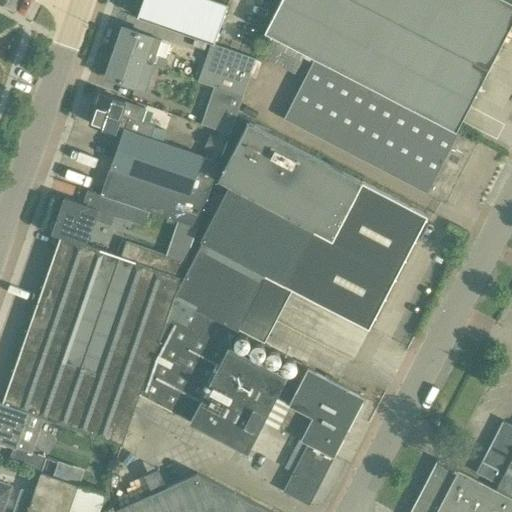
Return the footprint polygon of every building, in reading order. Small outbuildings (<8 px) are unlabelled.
[(214,43),(228,3),(220,0),(142,0),(137,17),(214,43)] [(401,0),(284,0),(267,33),(273,36),(305,53),(315,58),(459,133),(501,51),(401,0)] [(511,1),(508,0),(401,0),(501,51),(511,29),(511,1)] [(114,52),(153,65),(165,69),(168,59),(156,55),(161,40),(123,27),(114,52)] [(295,74),(305,53),(273,36),(262,57),(295,74)] [(256,59),(219,46),(211,43),(198,81),(214,86),(243,96),(256,59)] [(106,76),(144,90),(153,65),(114,52),(106,76)] [(477,142),(459,133),(315,58),(284,118),(445,203),(446,202),(446,201),(452,189),(453,188),(452,188),(455,181),(457,181),(457,180),(476,143),(477,142)] [(230,134),(243,96),(214,86),(201,124),(219,130),(230,134)] [(124,131),(101,195),(148,212),(186,225),(197,229),(220,162),(208,158),(203,156),(204,155),(151,137),(155,125),(143,121),(147,110),(100,93),(90,123),(115,132),(116,128),(124,130),(124,131)] [(427,216),(362,182),(248,123),(218,180),(229,186),(201,241),(203,242),(174,296),(140,394),(190,419),(189,421),(248,452),(277,396),(290,403),(277,427),(308,443),(283,490),(309,504),(364,397),(308,368),(299,384),(286,378),(288,375),(231,346),(240,329),(257,338),(284,285),(369,328),(427,216)] [(230,134),(219,130),(217,137),(210,134),(204,150),(210,153),(208,158),(220,162),(230,134)] [(64,198),(52,234),(60,237),(86,246),(87,245),(96,220),(112,226),(115,217),(143,227),(148,212),(101,195),(96,193),(91,207),(64,198)] [(444,233),(460,241),(465,232),(449,224),(444,233)] [(2,403),(28,412),(122,445),(172,300),(180,277),(121,256),(87,245),(86,246),(60,237),(2,402),(2,403)] [(127,241),(121,256),(180,277),(185,262),(176,258),(127,241)] [(2,402),(0,401),(0,442),(14,447),(16,448),(16,447),(28,412),(2,403),(2,402)] [(483,460),(482,460),(474,477),(496,488),(496,489),(511,497),(511,424),(503,420),(483,460)] [(47,458),(16,447),(16,448),(14,447),(9,461),(41,472),(42,472),(47,458)] [(511,511),(511,497),(496,489),(458,470),(438,459),(410,511),(511,511)] [(115,510),(116,511),(273,511),(197,472),(196,473),(167,487),(159,469),(144,475),(152,493),(115,510)] [(41,472),(27,511),(99,511),(105,495),(42,472),(41,472)] [(0,511),(1,511),(11,483),(0,479),(0,511)]
